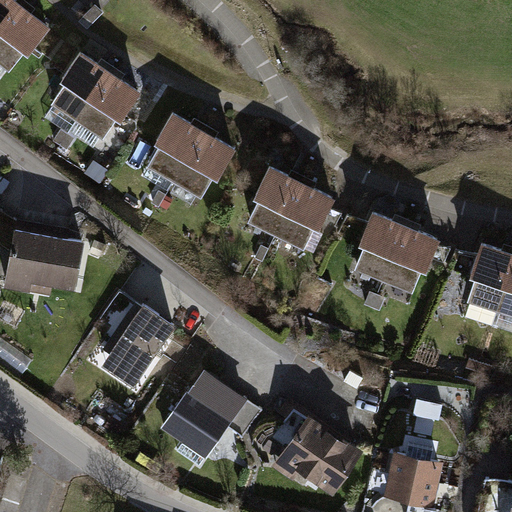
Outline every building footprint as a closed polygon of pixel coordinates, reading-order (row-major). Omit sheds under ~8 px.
[(0,0),(0,24),(18,1),(17,0),(0,0)] [(49,23),(18,1),(0,24),(0,73),(21,49),(27,53),(49,23)] [(99,12),(90,3),(76,19),(85,28),(99,12)] [(107,68),(77,48),(57,79),(64,84),(45,114),(68,130),(107,68)] [(140,88),(107,68),(68,130),(92,146),(114,116),(120,120),(140,88)] [(202,129),(170,111),(152,143),(159,147),(149,166),(173,179),(202,129)] [(65,132),(58,128),(51,140),(58,144),(65,132)] [(236,147),(202,129),(173,179),(200,196),(211,176),(217,179),(236,147)] [(72,137),(65,132),(58,144),(65,148),(72,137)] [(300,180),(267,164),(252,198),(259,201),(250,221),(275,233),(300,180)] [(335,195),(300,180),(275,233),(303,247),(313,226),(319,229),(335,195)] [(162,193),(156,189),(148,201),(155,205),(162,193)] [(169,198),(162,193),(155,205),(162,209),(169,198)] [(68,228),(13,218),(0,209),(0,244),(9,249),(3,284),(45,292),(46,283),(74,288),(83,239),(66,236),(68,228)] [(403,224),(370,210),(355,243),(363,247),(354,267),(379,278),(403,224)] [(439,238),(403,224),(379,278),(408,291),(417,270),(423,273),(439,238)] [(511,252),(477,241),(465,275),(473,278),(461,318),(487,326),(511,252)] [(265,246),(258,243),(253,256),(260,259),(265,246)] [(511,252),(487,326),(511,333),(511,252)] [(374,294),(367,291),(362,304),(369,306),(374,294)] [(382,297),(374,294),(369,306),(377,309),(382,297)] [(172,324),(139,302),(100,365),(134,385),(172,324)] [(261,407),(200,366),(159,427),(180,442),(175,449),(198,464),(221,429),(239,440),(261,407)] [(357,449),(289,405),(268,438),(281,446),(268,466),(290,480),(296,470),(329,492),(357,449)] [(399,452),(390,450),(381,495),(408,500),(405,511),(432,511),(433,509),(428,508),(437,459),(433,458),(436,441),(402,435),(399,452)] [(511,511),(511,485),(483,479),(476,511),(511,511)]
